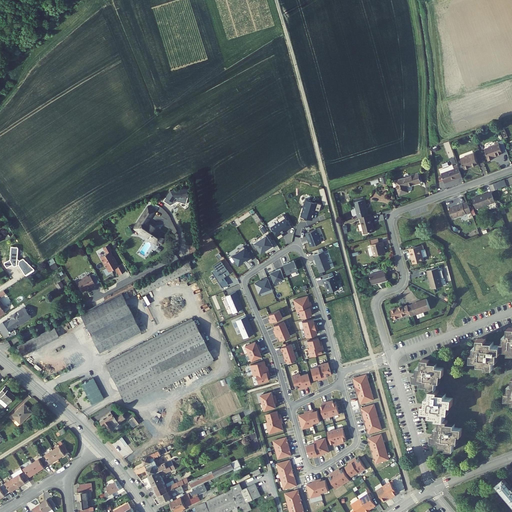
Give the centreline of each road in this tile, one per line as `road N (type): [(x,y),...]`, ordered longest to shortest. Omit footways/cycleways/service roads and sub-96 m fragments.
road 1 (track): [(413,499),(275,0)]
road 2 (residential): [(339,374),(299,249),(246,275),(292,405)]
road 3 (residential): [(390,356),(375,302),(403,279),(391,217),(511,169)]
road 4 (residential): [(341,383),(356,441),(319,468),(306,462),(292,405)]
road 5 (residential): [(430,489),(390,356)]
road 6 (secondary): [(0,356),(97,442)]
road 7 (residential): [(390,356),(511,313)]
